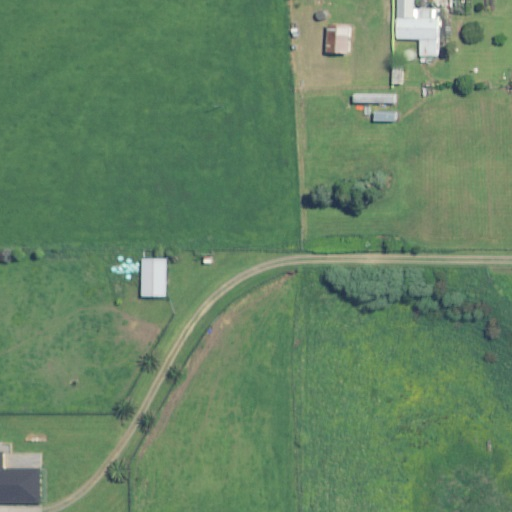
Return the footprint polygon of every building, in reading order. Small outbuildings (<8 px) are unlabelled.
[(416,0),(399,0),(399,17),(416,17),(416,0)] [(399,17),(399,38),(421,38),(439,38),(439,17),(416,17),(399,17)] [(354,54),(355,26),(343,25),(343,28),(332,28),(330,53),(354,54)] [(439,56),(439,38),(421,38),(421,56),(439,56)] [(412,48),(411,48),(410,48),(410,49),(408,49),(407,50),(406,51),(405,52),(405,53),(404,55),(404,56),(404,57),(405,59),(405,60),(406,61),(407,62),(408,63),(409,63),(411,64),(412,64),(413,64),(415,64),(416,63),(417,62),(418,61),(419,60),(420,59),(420,57),(420,56),(420,55),(420,53),(419,52),(418,51),(417,50),(416,49),(415,49),(414,48),(412,48)] [(168,295),(169,258),(145,258),(144,295),(168,295)] [(0,500),(43,501),(43,468),(7,468),(6,452),(0,451),(0,500)]
